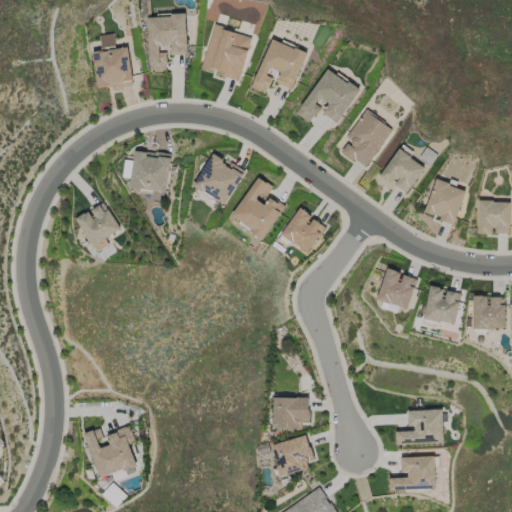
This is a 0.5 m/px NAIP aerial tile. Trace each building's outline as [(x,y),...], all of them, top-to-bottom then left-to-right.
[(239,78),(250,35),(212,26),(201,69),(239,78)] [(127,46),(115,48),(113,33),(99,35),(101,50),(92,51),(96,86),(116,84),(116,86),(132,85),(127,46)] [(265,93),(270,80),(292,88),(306,52),(270,38),(251,88),(265,93)] [(295,113),(309,122),(318,110),(336,122),(359,88),(347,80),(346,82),(326,68),(295,113)] [(365,168),(391,129),(363,110),(337,149),(365,168)] [(395,184),(406,192),(424,167),(397,148),(376,179),(390,190),(395,184)] [(129,188),(165,192),(169,153),(153,151),(153,153),(133,151),(129,188)] [(223,204),(244,171),(212,152),(192,185),(223,204)] [(261,238),(283,205),(269,195),(263,204),(255,198),(266,183),(257,176),(230,215),(261,238)] [(465,189),(434,179),(423,213),(454,223),(465,189)] [(505,233),(505,225),(509,225),(510,201),(478,200),(477,233),(493,233),(505,233)] [(92,246),(119,229),(103,201),(88,210),(88,209),(75,217),(92,246)] [(312,215),(298,206),(280,235),(307,252),(324,226),(310,217),(312,215)] [(407,309),(413,287),(409,286),(411,277),(401,274),(401,272),(385,267),(375,299),(407,309)] [(423,318),(454,324),(458,300),(454,300),(455,292),(444,290),(444,288),(428,285),(423,318)] [(488,295),(472,295),(472,329),(505,328),(504,304),(500,304),(499,296),(488,296),(488,295)] [(272,428),(301,428),(301,421),(308,421),(308,397),(272,397),(272,428)] [(442,442),(441,408),(407,409),(407,428),(395,428),(395,443),(442,442)] [(83,432),(98,478),(135,465),(128,443),(134,441),(129,425),(105,433),(109,444),(99,447),(93,429),(83,432)] [(307,468),(305,460),(312,458),(305,434),(270,444),(279,476),(307,468)] [(434,455),(400,457),(401,474),(388,474),(388,490),(435,488),(434,455)] [(334,511),(319,487),(280,511),(334,511)]
